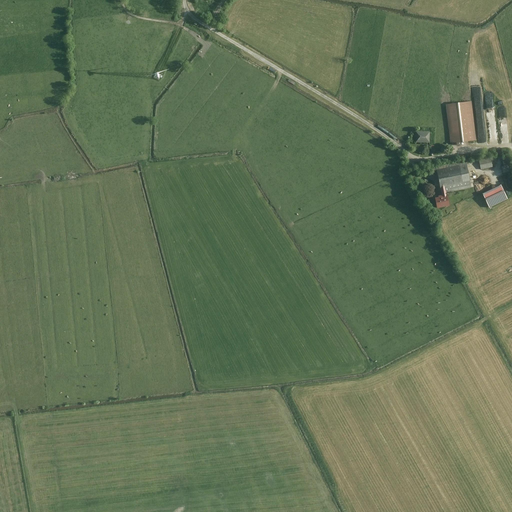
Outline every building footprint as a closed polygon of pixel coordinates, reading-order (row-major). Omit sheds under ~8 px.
[(470,101),(446,105),(451,145),(476,141),(470,101)] [(430,143),(430,133),(416,132),(416,143),(430,143)] [(504,166),(502,167),(503,174),(510,172),(506,156),(502,157),(504,166)] [(491,158),(479,160),(481,169),(493,167),(491,158)] [(471,187),(466,162),(436,168),(441,193),(471,187)] [(507,200),(501,187),(483,195),(489,208),(507,200)] [(437,208),(449,206),(447,192),(441,193),(441,195),(439,195),(439,198),(436,198),(437,208)]
